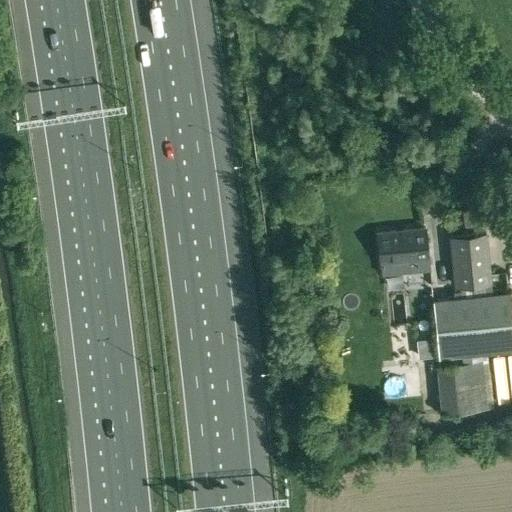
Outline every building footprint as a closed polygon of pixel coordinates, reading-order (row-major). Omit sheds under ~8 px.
[(462,209),(463,212),(457,213),(458,224),(464,223),(464,226),(485,223),(483,207),(462,209)] [(384,273),(403,271),(405,287),(430,284),(428,257),(425,226),(376,231),(381,262),(383,261),(384,273)] [(492,281),(487,232),(449,235),(453,284),(492,281)] [(511,288),(432,298),(438,358),(511,350),(511,288)] [(493,406),(488,358),(436,363),(441,412),(493,406)] [(0,484),(0,503),(11,502),(8,483),(0,484)]
